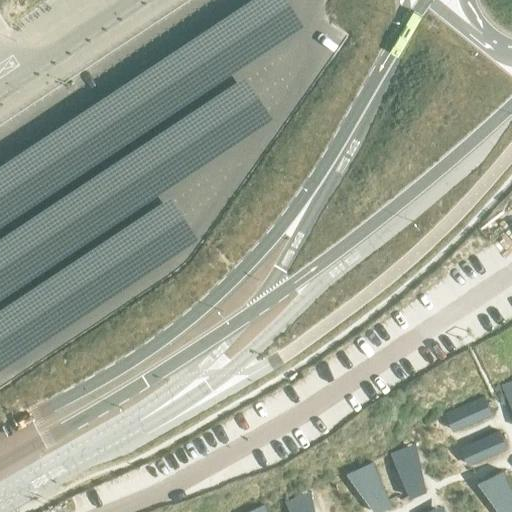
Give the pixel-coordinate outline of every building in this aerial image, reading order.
[(511,378),(501,383),(511,406),(511,378)] [(486,395),(454,408),(462,427),(494,413),(486,395)] [(499,428),(468,441),(476,460),(507,446),(499,428)] [(406,443),(390,450),(410,495),(427,488),(406,443)] [(375,462),(358,470),(377,511),(384,511),(395,507),(375,462)] [(511,511),(511,487),(505,471),(488,478),(503,511),(511,511)] [(310,511),(301,492),(285,499),(290,511),(310,511)] [(267,511),(261,499),(245,506),(247,511),(267,511)]
